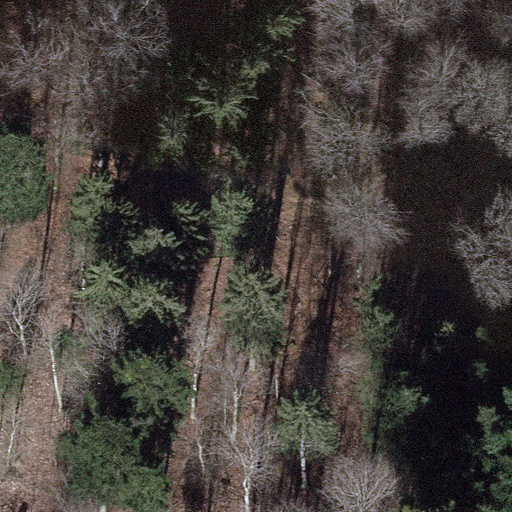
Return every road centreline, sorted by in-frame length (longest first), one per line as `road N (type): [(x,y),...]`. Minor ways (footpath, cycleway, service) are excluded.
road 1 (track): [(206,224),(343,239),(511,228)]
road 2 (track): [(206,224),(0,173)]
